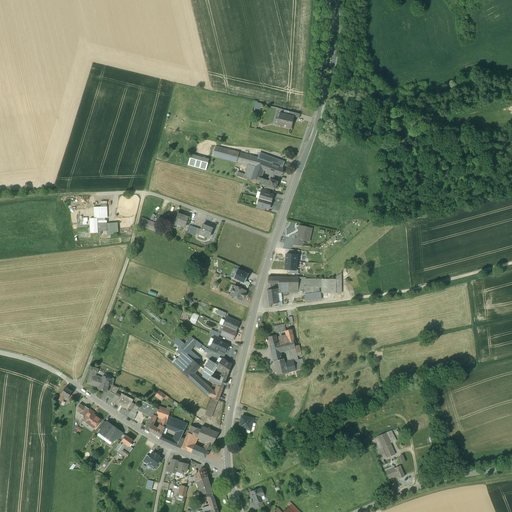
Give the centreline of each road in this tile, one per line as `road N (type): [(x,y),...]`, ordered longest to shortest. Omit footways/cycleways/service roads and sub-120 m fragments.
road 1 (track): [(254,307),(413,290),(511,263)]
road 2 (tertiary): [(0,352),(47,367),(169,447),(227,466)]
road 3 (tertiary): [(275,239),(330,84),(335,0)]
road 4 (tertiary): [(227,466),(230,410),(275,239)]
road 5 (track): [(144,192),(127,262),(78,388)]
road 6 (tertiary): [(357,511),(431,481),(511,467)]
road 7 (track): [(144,192),(0,199)]
road 8 (residential): [(275,239),(144,192)]
road 9 (track): [(511,476),(378,511)]
